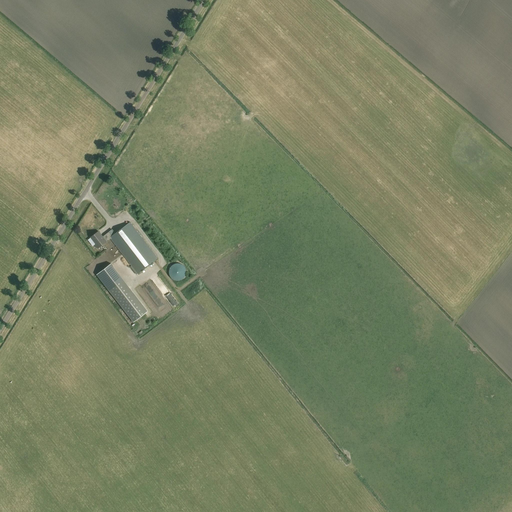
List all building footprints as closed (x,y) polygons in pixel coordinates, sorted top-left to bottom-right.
[(158,259),(130,222),(112,236),(109,232),(103,237),(99,231),(91,237),(96,244),(95,245),(98,249),(111,239),(138,274),(158,259)] [(121,265),(127,273),(131,271),(124,262),(121,265)] [(111,264),(97,274),(133,322),(147,312),(111,264)] [(185,277),(186,273),(186,269),(184,266),(180,264),(177,264),(173,265),(170,268),(169,271),(169,275),(172,278),(175,280),(179,281),(182,279),(185,277)] [(164,296),(173,310),(178,306),(168,293),(164,296)]
